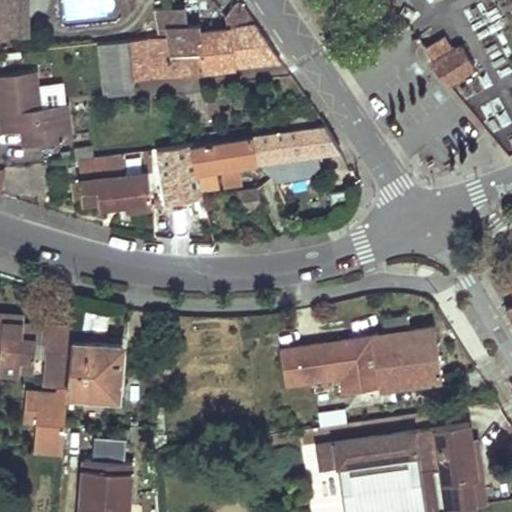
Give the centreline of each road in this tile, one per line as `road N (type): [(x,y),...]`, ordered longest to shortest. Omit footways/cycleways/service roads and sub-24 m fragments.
road 1 (residential): [(0,229),(119,265),(256,271),(361,249),(417,219)]
road 2 (residential): [(417,219),(267,0)]
road 3 (residential): [(417,219),(473,287),(511,354)]
